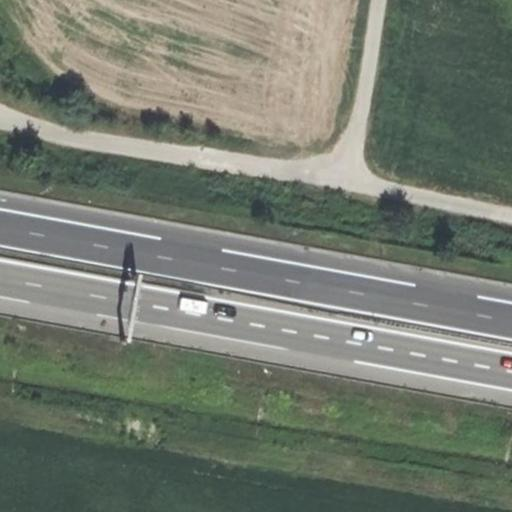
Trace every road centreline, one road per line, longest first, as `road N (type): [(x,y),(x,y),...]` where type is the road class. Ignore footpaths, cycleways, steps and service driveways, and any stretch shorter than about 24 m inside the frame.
road 1 (trunk): [(0,279),(511,372)]
road 2 (trunk): [(511,318),(0,225)]
road 3 (track): [(0,121),(289,174),(356,170)]
road 4 (track): [(356,170),(383,0)]
